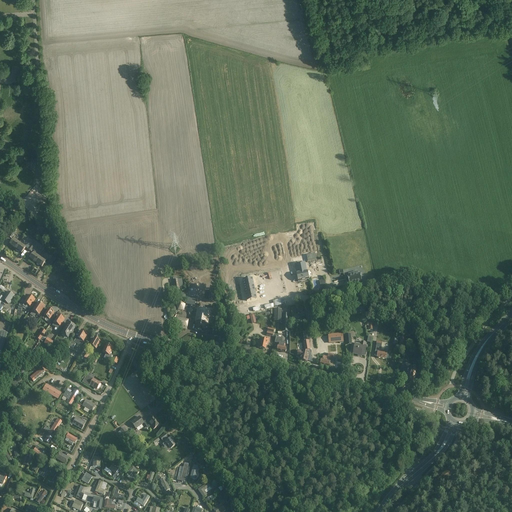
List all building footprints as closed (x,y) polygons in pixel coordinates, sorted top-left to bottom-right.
[(24,114),(24,127),(32,127),(32,114),(24,114)] [(39,179),(45,178),(46,178),(45,169),(44,169),(43,155),(42,155),(38,156),(38,161),(39,179)] [(5,206),(1,210),(6,214),(6,213),(7,213),(9,210),(9,209),(10,208),(5,205),(5,206)] [(20,243),(23,239),(22,238),(19,242),(16,241),(17,239),(17,238),(18,238),(17,238),(15,237),(14,239),(10,244),(16,249),(20,243)] [(27,245),(25,244),(26,244),(25,243),(25,244),(23,246),(21,244),(20,243),(16,249),(17,250),(19,252),(20,252),(22,253),(26,248),(26,247),(27,245)] [(40,255),(35,252),(30,259),(36,263),(40,258),(39,257),(40,255)] [(40,258),(36,263),(42,267),(47,259),(45,258),(43,260),(41,258),(44,254),(42,252),(40,255),(39,257),(40,258)] [(306,256),(308,262),(309,262),(317,261),(315,254),(311,254),(306,256)] [(53,257),(48,265),(51,267),(56,259),(53,257)] [(305,263),(295,265),(298,282),(309,280),(308,275),(310,275),(309,271),(307,271),(306,266),(305,263)] [(349,274),(349,276),(347,277),(348,278),(345,279),(347,285),(349,284),(349,285),(362,282),(360,274),(358,274),(357,272),(349,274)] [(182,279),(178,280),(177,277),(173,278),(173,281),(175,291),(179,290),(179,287),(183,287),(182,279)] [(4,304),(6,302),(9,304),(15,295),(9,292),(3,301),(1,303),(4,304)] [(19,305),(18,311),(21,311),(22,312),(22,308),(28,312),(31,307),(35,300),(29,296),(25,303),(22,301),(19,305)] [(188,296),(187,303),(197,305),(198,298),(188,296)] [(352,309),(363,308),(363,299),(352,300),(352,309)] [(180,302),(178,304),(178,307),(180,309),(183,310),(185,310),(186,307),(187,304),(185,302),(182,300),(180,302)] [(33,311),(31,315),(34,317),(36,313),(40,315),(45,307),(44,307),(45,306),(43,304),(42,305),(39,303),(35,308),(34,308),(32,310),(33,311)] [(282,325),(282,332),(285,332),(289,332),(290,315),(290,307),(282,307),(282,312),(282,314),(282,325)] [(198,321),(197,329),(207,331),(208,322),(209,323),(211,310),(199,308),(197,320),(198,321)] [(45,316),(43,319),(48,322),(50,319),(50,320),(54,313),(49,309),(44,316),(45,316)] [(274,310),(274,322),(281,322),(281,314),(282,314),(282,312),(281,312),(281,310),(274,310)] [(55,323),(53,325),(56,327),(58,324),(59,325),(64,319),(59,316),(55,323)] [(178,317),(176,327),(189,329),(190,319),(178,317)] [(66,327),(62,334),(68,338),(71,334),(72,334),(74,331),(73,331),(75,327),(74,327),(75,326),(73,325),(72,325),(70,323),(67,328),(66,327)] [(45,334),(46,332),(43,329),(37,339),(40,341),(45,334)] [(0,353),(3,355),(8,334),(0,331),(0,353)] [(77,337),(74,342),(77,343),(76,343),(81,346),(84,341),(83,341),(87,334),(81,331),(78,337),(77,337)] [(343,342),(343,334),(328,335),(329,344),(343,342)] [(276,337),(275,343),(279,344),(278,346),(277,351),(285,353),(285,352),(286,351),(286,350),(286,349),(286,348),(285,348),(285,345),(281,344),(282,339),(276,337)] [(45,344),(50,347),(53,341),(48,338),(45,344)] [(89,348),(92,350),(93,347),(96,349),(100,341),(94,338),(90,345),(91,345),(89,348)] [(258,344),(257,348),(260,348),(259,348),(263,349),(265,350),(266,350),(266,346),(267,346),(269,340),(265,339),(265,340),(261,340),(260,345),(258,344)] [(67,348),(69,349),(70,346),(73,348),(76,343),(77,343),(74,342),(72,340),(69,345),(68,345),(67,348)] [(377,351),(376,356),(379,356),(379,357),(387,358),(389,358),(390,355),(388,354),(389,350),(386,349),(385,350),(382,350),(384,343),(379,342),(378,346),(377,351)] [(366,346),(361,345),(356,344),(355,353),(366,356),(367,346),(366,346)] [(30,356),(33,352),(27,349),(29,347),(25,345),(24,347),(23,346),(21,350),(30,356)] [(103,353),(106,354),(104,359),(110,361),(112,356),(110,355),(111,351),(112,348),(106,345),(103,353)] [(298,351),(297,355),(301,356),(300,360),(307,362),(307,361),(312,362),(311,355),(309,354),(309,353),(310,352),(302,350),(302,352),(298,351)] [(33,352),(30,356),(40,362),(43,358),(33,351),(33,352)] [(43,358),(40,362),(44,365),(46,363),(51,354),(47,352),(43,358)] [(321,360),(320,365),(329,367),(329,366),(330,366),(331,363),(330,363),(330,362),(329,362),(330,358),(332,359),(333,355),(329,354),(328,358),(323,357),(323,360),(321,360)] [(405,366),(404,371),(408,372),(407,376),(408,376),(407,381),(411,382),(414,383),(414,382),(415,383),(416,377),(416,374),(417,367),(410,365),(410,367),(405,366)] [(42,367),(30,377),(34,381),(46,372),(42,367)] [(88,376),(87,375),(83,382),(96,390),(100,383),(93,379),(94,376),(92,375),(89,373),(88,376)] [(12,384),(9,386),(12,391),(23,382),(19,378),(17,380),(15,378),(10,382),(12,384)] [(49,381),(47,384),(43,390),(58,399),(62,393),(59,391),(61,387),(55,384),(55,385),(49,381)] [(71,392),(71,393),(67,391),(63,396),(67,398),(67,399),(68,400),(66,402),(71,405),(79,392),(75,389),(72,393),(71,392)] [(87,401),(83,406),(92,412),(95,406),(87,401)] [(146,422),(145,420),(141,415),(133,421),(138,427),(146,422)] [(145,420),(146,422),(150,427),(153,425),(156,428),(163,423),(157,415),(151,419),(149,417),(145,420)] [(76,418),(73,424),(82,429),(85,423),(76,418)] [(57,419),(51,430),(45,427),(44,429),(49,433),(44,440),(49,443),(62,422),(57,419)] [(120,431),(118,433),(121,437),(123,436),(126,439),(131,436),(125,428),(120,431)] [(67,435),(66,438),(70,440),(68,443),(72,445),(74,442),(75,443),(77,439),(68,434),(67,435)] [(166,434),(161,438),(163,441),(165,443),(163,444),(165,447),(165,448),(165,449),(166,451),(167,451),(168,451),(171,449),(176,445),(171,439),(169,440),(168,438),(166,434)] [(41,452),(42,450),(37,446),(33,451),(43,458),(45,455),(44,454),(41,452)] [(62,451),(59,456),(68,461),(71,456),(62,451)] [(7,452),(3,454),(9,467),(13,465),(7,452)] [(38,458),(32,470),(36,472),(42,460),(38,458)] [(47,465),(40,476),(44,479),(51,468),(50,467),(52,465),(50,464),(48,466),(47,465)] [(114,464),(109,469),(115,474),(120,468),(114,464)] [(179,477),(179,481),(185,482),(186,476),(188,466),(184,465),(181,478),(179,477)] [(133,466),(126,474),(129,477),(133,472),(136,475),(139,472),(133,466)] [(194,466),(191,479),(195,480),(195,479),(196,479),(197,477),(196,476),(197,472),(198,473),(199,469),(198,469),(198,467),(194,466)] [(50,478),(48,481),(49,481),(52,483),(52,481),(56,474),(53,473),(52,474),(50,478)] [(86,474),(82,480),(88,484),(92,478),(86,474)] [(165,478),(161,480),(166,491),(170,489),(165,478)] [(100,481),(96,492),(104,495),(106,491),(101,489),(103,483),(100,481)] [(203,487),(198,490),(203,497),(207,495),(206,493),(204,491),(205,491),(210,487),(211,487),(208,483),(203,487)] [(78,486),(74,496),(80,498),(80,497),(82,498),(84,494),(82,493),(84,488),(78,486)] [(25,493),(24,497),(31,499),(30,501),(33,501),(33,499),(35,490),(31,489),(30,494),(25,493)] [(115,489),(113,497),(124,500),(125,496),(118,494),(119,490),(115,489)] [(43,491),(36,501),(40,504),(47,493),(43,491)] [(139,498),(136,502),(144,507),(150,497),(146,495),(143,500),(139,498)] [(93,497),(93,501),(98,502),(97,508),(101,509),(103,499),(93,497)] [(75,500),(72,508),(80,511),(84,504),(75,500)] [(105,503),(104,508),(115,509),(115,505),(109,505),(110,500),(105,500),(105,503)]
